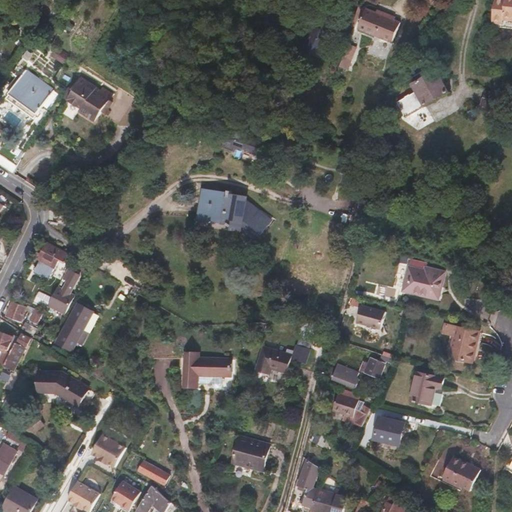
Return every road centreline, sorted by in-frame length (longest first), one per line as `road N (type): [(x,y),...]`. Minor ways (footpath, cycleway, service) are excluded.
road 1 (residential): [(511,410),(492,438),(383,410)]
road 2 (residential): [(0,297),(36,218),(32,200),(0,176)]
